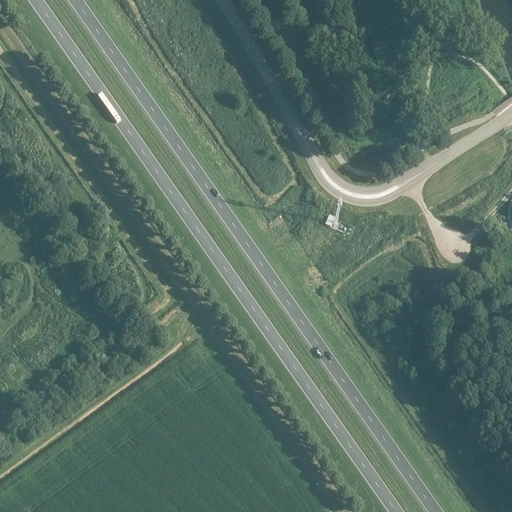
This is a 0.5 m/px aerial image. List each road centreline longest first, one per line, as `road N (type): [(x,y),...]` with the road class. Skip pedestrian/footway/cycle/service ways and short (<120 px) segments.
road 1 (trunk): [(33,0),(394,511)]
road 2 (trunk): [(434,511),(74,0)]
road 3 (secondary): [(313,160),(220,0)]
road 4 (secondary): [(313,160),(326,185),(351,200),(381,199),(405,180)]
